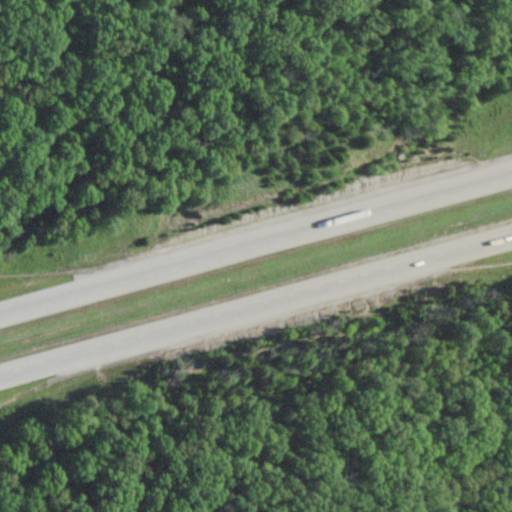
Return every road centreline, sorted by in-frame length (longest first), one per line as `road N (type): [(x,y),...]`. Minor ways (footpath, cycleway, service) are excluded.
road 1 (motorway): [(0,373),(511,232)]
road 2 (motorway): [(511,177),(0,317)]
